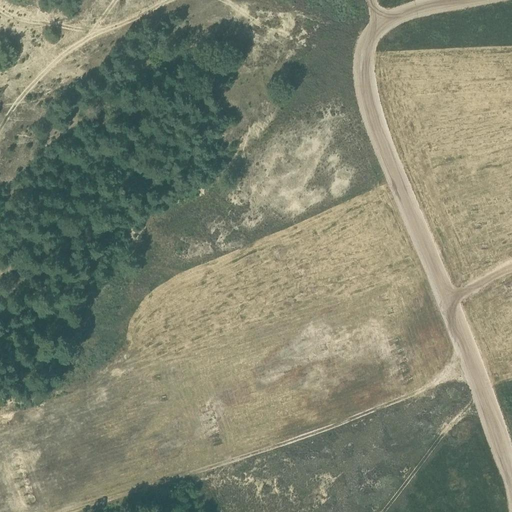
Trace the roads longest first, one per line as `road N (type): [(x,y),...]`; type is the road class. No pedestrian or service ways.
road 1 (track): [(511,470),(372,117),(362,64),(379,23),(467,0)]
road 2 (track): [(75,511),(281,444),(470,364)]
road 3 (track): [(0,132),(117,0)]
road 4 (track): [(385,511),(458,422),(491,417)]
